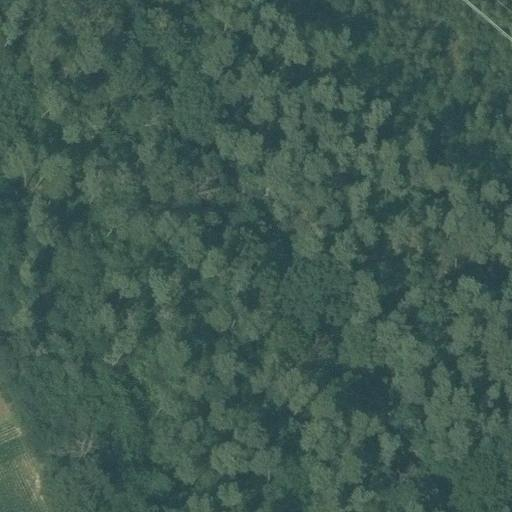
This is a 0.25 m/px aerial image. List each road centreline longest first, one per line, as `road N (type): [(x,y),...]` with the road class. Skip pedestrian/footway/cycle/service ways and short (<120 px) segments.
road 1 (track): [(429,511),(81,0)]
road 2 (unknown): [(453,511),(111,0)]
